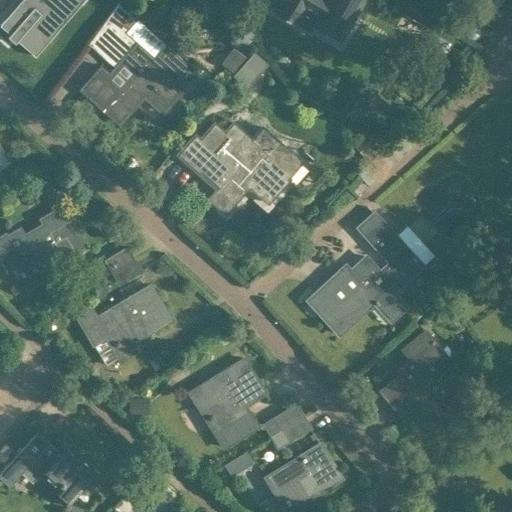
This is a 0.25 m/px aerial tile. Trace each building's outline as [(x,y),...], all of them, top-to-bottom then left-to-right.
[(23,0),(1,26),(11,35),(8,38),(15,44),(21,38),(38,52),(34,56),(36,57),(56,34),(55,33),(53,36),(49,33),(77,2),(75,1),(74,3),(70,0),(23,0)] [(312,26),(339,42),(363,0),(280,0),(273,12),(275,13),(276,12),(275,11),(281,0),(304,14),(305,12),(316,19),(312,26)] [(188,66),(166,46),(120,6),(115,12),(101,26),(130,52),(121,62),(122,63),(108,79),(107,78),(110,75),(100,67),(93,75),(95,76),(81,91),(119,124),(143,97),(161,114),(169,105),(181,92),(183,90),(175,82),(188,66)] [(244,24),(230,41),(243,51),(256,33),(244,24)] [(220,63),(233,72),(245,55),(233,46),(220,63)] [(254,51),(246,60),(259,72),(267,63),(254,51)] [(208,199),(224,213),(256,178),(274,194),(274,195),(289,179),(287,178),(301,163),(262,128),(251,140),(233,123),(224,133),(214,123),(200,139),(195,135),(178,154),(198,173),(200,171),(219,188),(208,199)] [(368,185),(412,145),(402,133),(358,173),(368,185)] [(355,147),(369,162),(380,151),(367,136),(355,147)] [(85,247),(71,223),(76,221),(66,204),(41,219),(45,226),(35,231),(36,234),(13,248),(5,235),(0,237),(0,257),(8,270),(25,261),(36,281),(54,271),(49,263),(59,257),(61,261),(85,247)] [(420,265),(394,237),(371,211),(355,226),(389,263),(378,272),(365,258),(339,281),(334,276),(308,300),(338,334),(374,302),(390,320),(405,306),(392,291),(420,265)] [(111,272),(133,259),(126,247),(104,261),(111,272)] [(140,270),(133,259),(111,272),(118,283),(140,270)] [(78,318),(93,343),(106,364),(140,344),(135,336),(145,330),(146,333),(170,319),(149,285),(119,303),(121,307),(98,321),(91,310),(78,318)] [(460,325),(454,312),(445,316),(451,329),(460,325)] [(450,369),(454,366),(422,329),(401,348),(409,358),(396,368),(399,372),(399,373),(378,389),(390,403),(404,419),(430,396),(446,415),(455,407),(467,398),(471,394),(450,369)] [(221,446),(222,447),(257,427),(249,414),(247,415),(242,406),(264,393),(243,359),(189,392),(201,410),(204,408),(216,427),(211,429),(212,430),(216,427),(226,443),(221,446)] [(0,440),(32,409),(19,397),(15,401),(6,392),(0,398),(0,440)] [(129,398),(129,415),(149,415),(148,398),(129,398)] [(281,430),(303,417),(296,406),(264,425),(270,437),(281,431),(281,430)] [(309,428),(303,417),(281,430),(281,431),(270,437),(277,448),(309,428)] [(32,483),(39,474),(56,489),(51,495),(65,507),(93,476),(61,447),(56,452),(48,444),(36,432),(0,472),(0,477),(9,486),(19,474),(20,475),(21,474),(32,483)] [(281,493),(292,511),(294,511),(310,503),(304,495),(314,489),(316,493),(340,479),(319,445),(290,463),(292,467),(281,474),(280,472),(267,480),(276,495),(281,493)]
